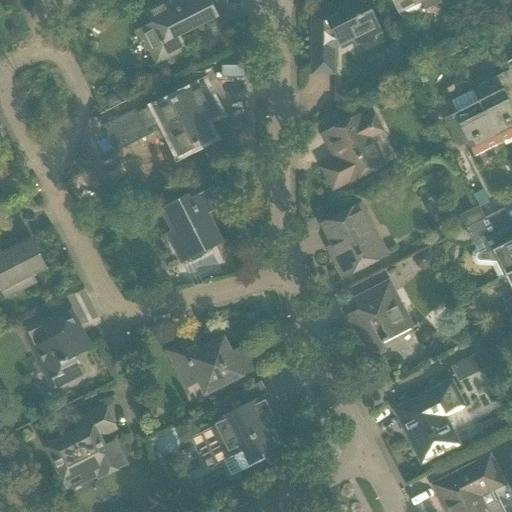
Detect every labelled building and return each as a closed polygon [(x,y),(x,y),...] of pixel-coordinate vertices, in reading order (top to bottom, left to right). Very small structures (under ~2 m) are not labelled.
[(139,30),(157,64),(186,49),(180,36),(218,16),(209,0),(163,0),(161,1),(162,4),(146,12),(151,23),(139,30)] [(378,27),(371,13),(365,0),(352,0),(335,9),(333,5),(310,16),(311,76),(334,76),(334,50),(378,27)] [(390,0),(391,1),(398,14),(421,3),(425,10),(440,2),(442,6),(454,0),(390,0)] [(498,92),(478,102),(499,145),(511,138),(511,77),(509,71),(491,80),(498,92)] [(422,72),(412,77),(417,87),(426,82),(422,72)] [(108,132),(104,134),(114,154),(148,136),(145,132),(162,124),(179,156),(213,139),(205,122),(219,115),(204,85),(187,94),(181,83),(149,100),(152,106),(136,114),(134,110),(105,125),(108,132)] [(499,145),(478,102),(472,92),(451,102),(457,113),(443,120),(456,147),(466,142),(474,158),(499,145)] [(112,93),(102,99),(108,109),(118,103),(112,93)] [(360,116),(340,127),(322,136),(335,161),(322,168),(334,192),(385,166),(371,139),(383,133),(374,116),(362,122),(360,116)] [(171,243),(182,264),(223,243),(209,214),(223,207),(214,188),(189,200),(187,196),(176,202),(162,209),(160,210),(176,241),(171,243)] [(482,191),(473,195),(479,207),(488,202),(482,191)] [(171,193),(158,200),(162,209),(176,202),(171,193)] [(361,206),(340,217),(322,226),(338,256),(333,258),(343,278),(386,256),(361,206)] [(479,222),(465,229),(473,244),(504,228),(497,213),(479,222)] [(498,280),(505,276),(511,272),(511,241),(511,242),(504,228),(473,244),(475,248),(471,252),(471,257),(472,261),(475,264),(477,265),(491,266),(498,280)] [(0,252),(0,291),(4,300),(36,283),(33,276),(46,269),(31,239),(1,254),(0,252)] [(416,255),(414,262),(417,268),(423,270),(429,267),(431,261),(429,255),(422,253),(416,255)] [(511,272),(505,276),(511,289),(511,298),(503,303),(511,320),(511,272)] [(389,281),(371,291),(353,300),(358,310),(346,316),(369,361),(386,352),(382,344),(413,327),(389,281)] [(41,322),(23,331),(22,332),(32,352),(35,350),(54,386),(80,373),(72,358),(87,350),(68,313),(43,326),(41,322)] [(167,351),(176,368),(186,386),(198,380),(205,393),(253,368),(240,343),(228,349),(222,337),(202,348),(196,336),(167,351)] [(482,354),(476,356),(482,367),(487,364),(482,354)] [(450,363),(454,379),(479,373),(475,357),(450,363)] [(211,426),(188,438),(205,470),(225,460),(233,475),(244,469),(264,458),(262,453),(282,443),(273,425),(273,424),(279,420),(276,413),(260,382),(217,405),(222,415),(224,420),(211,426)] [(465,408),(461,400),(452,382),(395,412),(422,465),(459,446),(445,418),(465,408)] [(47,450),(68,490),(85,481),(84,479),(96,473),(100,479),(123,467),(111,444),(102,449),(97,439),(114,430),(103,408),(74,423),(83,440),(75,444),(71,437),(47,450)] [(214,408),(206,412),(210,419),(218,415),(214,408)] [(490,457),(450,477),(433,486),(441,503),(444,502),(448,509),(445,510),(445,511),(504,511),(500,503),(495,502),(486,507),(481,497),(504,485),(490,457)] [(169,487),(177,503),(191,496),(183,480),(169,487)]
